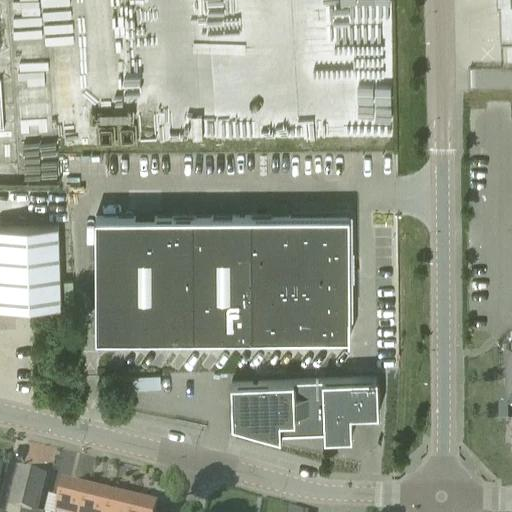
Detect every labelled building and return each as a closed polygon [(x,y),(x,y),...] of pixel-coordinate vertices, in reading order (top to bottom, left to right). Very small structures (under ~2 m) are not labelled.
[(511,0),(499,0),(500,37),(511,37),(511,0)] [(17,53),(48,48),(44,24),(13,29),(17,53)] [(211,56),(169,58),(170,81),(212,79),(211,56)] [(0,154),(52,151),(52,145),(64,144),(63,122),(55,122),(47,100),(32,101),(16,107),(15,94),(0,95),(0,69),(7,69),(6,61),(0,63),(0,154)] [(350,335),(349,224),(349,214),(96,215),(97,337),(350,335)] [(0,225),(0,307),(61,305),(58,224),(0,225)] [(161,387),(161,375),(128,376),(128,388),(161,387)] [(352,413),(379,412),(378,376),(231,382),(233,423),(281,437),(281,433),(325,431),(325,437),(352,436),(352,413)] [(8,511),(22,511),(23,511),(36,511),(45,478),(18,472),(9,508),(8,511)] [(82,511),(87,493),(63,487),(56,511),(82,511)] [(82,511),(106,511),(110,499),(87,493),(82,511)] [(110,499),(106,511),(131,511),(133,504),(110,499)]
